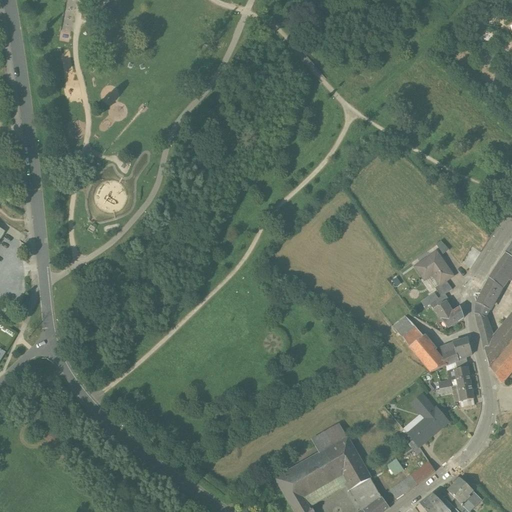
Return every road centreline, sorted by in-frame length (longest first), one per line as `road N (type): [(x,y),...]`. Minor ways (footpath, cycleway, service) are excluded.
road 1 (residential): [(13,0),(50,348)]
road 2 (residential): [(398,511),(459,464),(484,432),(487,396),(469,313),(474,287),(511,230)]
road 3 (residential): [(50,348),(123,436),(222,511)]
